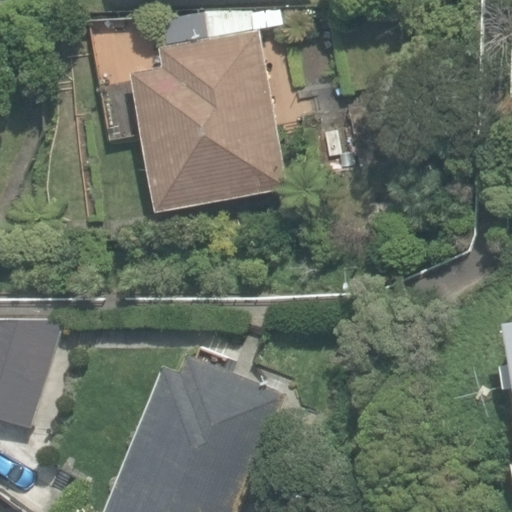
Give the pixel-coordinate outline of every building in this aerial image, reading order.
[(208,34),(255,27),(251,2),(204,9),(208,34)] [(134,72),(160,212),(292,188),(263,29),(162,48),(165,66),(134,72)] [(367,228),(401,226),(400,203),(366,205),(367,228)] [(0,416),(34,427),(67,319),(0,318),(0,416)] [(111,511),(243,511),(291,393),(194,353),(187,371),(171,365),(111,511)] [(295,511),(303,491),(284,483),(272,511),(295,511)]
